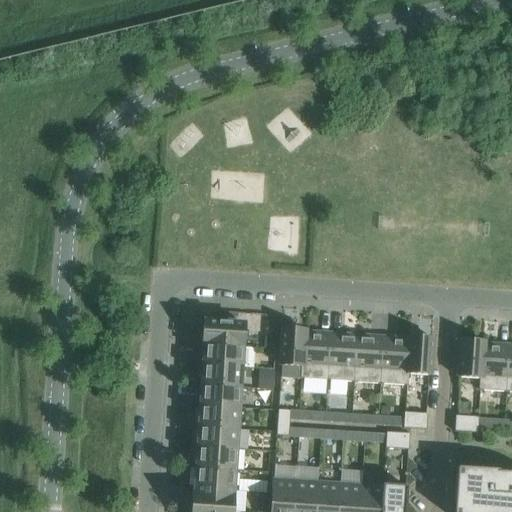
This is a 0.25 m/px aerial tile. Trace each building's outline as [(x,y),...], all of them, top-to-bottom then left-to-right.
[(202,344),(243,347),(244,325),(203,322),(202,344)] [(303,379),(306,333),(306,331),(281,329),(279,366),(301,368),(300,379),(303,379)] [(328,381),(330,337),(320,336),(320,334),(306,333),(303,379),(328,381)] [(354,382),(357,336),(341,335),(341,338),(330,337),(328,381),(354,382)] [(381,384),(384,340),(373,340),(373,338),(357,336),(354,382),(381,384)] [(265,337),(264,347),(274,348),(275,337),(265,337)] [(430,376),(433,339),(408,338),(408,340),(405,386),(408,386),(409,375),(430,376)] [(405,386),(408,340),(394,339),(393,341),(384,340),(381,384),(405,386)] [(481,391),(484,345),(484,343),(460,341),(457,378),(479,379),(478,390),(481,391)] [(202,344),(202,345),(204,346),(202,365),(241,367),(252,368),(253,347),(243,347),(202,344)] [(506,392),(509,349),(499,348),(499,346),(484,345),(481,391),(506,392)] [(240,388),(241,367),(202,365),(201,386),(240,388)] [(274,370),(259,369),(257,389),(272,390),(274,370)] [(239,409),(240,388),(201,386),(200,406),(239,409)] [(237,429),(239,409),(200,406),(198,427),(237,429)] [(277,423),(289,424),(290,411),(278,410),(277,423)] [(325,423),(325,414),(313,413),(312,422),(325,423)] [(404,413),(403,429),(426,430),(427,415),(404,413)] [(325,414),(325,423),(338,423),(338,414),(325,414)] [(378,426),(378,417),(365,416),(365,425),(378,426)] [(479,418),(455,416),(454,432),(478,434),(479,418)] [(378,417),(378,426),(391,427),(391,418),(378,417)] [(504,430),(504,421),(491,420),(491,429),(504,430)] [(288,437),(289,424),(277,423),(276,436),(288,437)] [(236,450),(237,429),(198,427),(197,447),(236,450)] [(320,439),(321,430),(308,429),(307,438),(320,439)] [(333,440),(334,431),(321,430),(320,439),(333,440)] [(364,442),(365,433),(352,432),(351,441),(364,442)] [(377,443),(378,434),(365,433),(364,442),(377,443)] [(385,449),(409,450),(410,435),(386,433),(385,449)] [(234,471),(236,450),(197,447),(196,468),(234,471)] [(233,491),(234,471),(196,468),(194,489),(233,491)] [(511,511),(511,482),(511,483),(500,482),(490,482),(476,481),(476,472),(483,472),(483,471),(457,469),(453,511),(511,511)] [(290,511),(293,482),(272,481),(270,511),(290,511)] [(313,511),(315,484),(293,482),(290,511),(313,511)] [(335,511),(337,485),(315,484),(313,511),(335,511)] [(357,511),(360,487),(337,485),(335,511),(357,511)] [(405,511),(407,488),(382,486),(382,488),(380,511),(405,511)] [(380,511),(382,488),(360,487),(357,511),(380,511)] [(244,511),(246,492),(233,491),(194,489),(194,494),(192,494),(191,509),(231,511),(233,511),(244,511)] [(266,511),(266,500),(256,499),(256,511),(266,511)]
